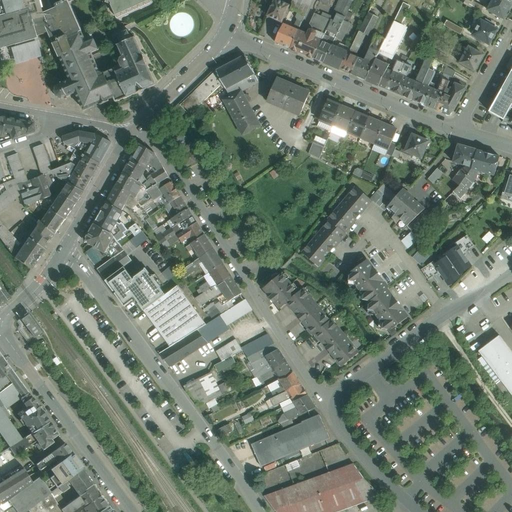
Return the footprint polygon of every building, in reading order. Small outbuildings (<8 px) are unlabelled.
[(0,48),(14,45),(33,39),(35,39),(35,37),(49,33),(54,44),(82,32),(82,31),(69,1),(51,9),(47,0),(0,0),(0,5),(3,15),(0,15),(0,48)] [(47,0),(51,9),(69,1),(68,0),(47,0)] [(106,0),(106,1),(111,2),(112,5),(111,5),(117,16),(151,1),(150,0),(106,0)] [(290,6),(277,0),(274,0),(267,16),(282,23),(290,6)] [(293,0),(292,3),(293,5),(290,9),(305,16),(312,0),(293,0)] [(339,0),(336,9),(335,13),(337,14),(345,17),(353,0),(339,0)] [(386,0),(374,0),(368,13),(378,18),(386,0)] [(484,7),(474,2),(473,2),(469,0),(465,0),(463,4),(480,14),(484,7)] [(511,6),(500,0),(493,0),(488,10),(504,19),(511,6)] [(404,16),(399,13),(386,40),(381,49),(394,56),(407,31),(400,28),(410,7),(404,3),(402,7),(406,8),(405,11),(406,11),(404,16)] [(331,20),(314,13),(305,34),(321,41),(324,36),(326,31),(331,20)] [(378,18),(368,13),(359,32),(366,35),(369,37),(379,18),(378,18)] [(337,14),(334,21),(331,20),(326,31),(337,36),(344,21),(345,17),(337,14)] [(293,28),(284,24),(275,43),(290,49),(303,22),(298,19),(293,28)] [(486,20),(484,23),(481,21),(473,36),(489,45),(497,30),(491,27),(493,24),(486,20)] [(350,24),(344,21),(337,36),(336,37),(342,40),(350,24)] [(461,28),(448,21),(445,27),(458,34),(461,28)] [(143,55),(135,37),(131,39),(128,31),(117,35),(121,43),(117,45),(123,57),(121,58),(120,62),(122,67),(125,68),(116,72),(115,69),(104,73),(100,72),(99,71),(91,53),(98,50),(94,40),(87,44),(82,32),(54,44),(60,58),(70,80),(76,93),(84,111),(100,103),(101,105),(109,102),(108,100),(114,97),(116,102),(127,97),(127,98),(138,93),(145,90),(156,85),(148,67),(149,67),(143,55)] [(348,54),(341,70),(356,77),(364,61),(353,56),(354,53),(356,54),(366,35),(359,32),(348,54)] [(321,41),(305,34),(297,52),(313,59),(321,41)] [(329,38),(324,36),(321,41),(313,59),(324,63),(335,38),(330,36),(329,38)] [(386,40),(376,36),(374,39),(374,40),(370,49),(372,51),(379,53),(381,49),(386,40)] [(33,39),(14,45),(15,49),(13,50),(16,61),(40,54),(36,43),(35,44),(33,39)] [(348,54),(333,47),(325,64),(341,70),(348,54)] [(483,55),(469,47),(464,57),(461,55),(458,61),(460,63),(475,71),(483,55)] [(364,61),(356,77),(365,81),(376,59),(379,53),(372,51),(368,58),(369,60),(365,59),(364,61)] [(216,71),(223,83),(231,98),(225,101),(243,134),(259,126),(241,92),(259,83),(254,74),(255,74),(245,56),(216,71)] [(427,56),(421,70),(427,73),(428,70),(429,70),(434,59),(427,56)] [(511,71),(489,112),(504,120),(506,116),(511,105),(511,57),(506,68),(511,71)] [(389,65),(376,59),(365,81),(379,86),(387,70),(389,65)] [(397,60),(391,72),(399,76),(405,64),(397,60)] [(399,76),(392,92),(402,96),(410,80),(406,78),(412,66),(405,64),(399,76)] [(456,72),(446,67),(443,73),(453,78),(456,72)] [(391,72),(387,70),(379,86),(392,92),(399,76),(391,72)] [(410,80),(402,96),(415,101),(427,73),(421,70),(415,82),(410,80)] [(427,73),(415,101),(427,106),(434,90),(434,86),(429,83),(434,72),(429,70),(428,70),(427,73)] [(190,115),(223,83),(216,71),(181,106),(190,115)] [(310,93),(277,79),(267,101),(300,116),(310,93)] [(443,79),(438,91),(434,90),(427,106),(437,111),(446,89),(449,82),(443,79)] [(76,93),(70,80),(62,83),(62,82),(61,83),(62,84),(58,86),(57,85),(56,86),(57,87),(56,91),(54,91),(54,92),(52,93),(54,98),(56,97),(57,98),(58,96),(62,98),(62,100),(63,99),(63,98),(67,96),(68,98),(68,97),(76,93)] [(465,88),(455,84),(452,92),(446,89),(437,111),(450,116),(465,88)] [(342,106),(327,100),(320,118),(334,124),(342,106)] [(355,112),(342,106),(334,124),(348,130),(355,112)] [(369,118),(355,112),(348,130),(362,136),(369,118)] [(511,120),(506,116),(504,120),(503,122),(510,125),(511,120)] [(33,123),(0,117),(0,136),(1,137),(1,132),(9,133),(12,140),(33,132),(33,124),(33,123)] [(383,124),(369,118),(362,136),(375,142),(383,124)] [(397,130),(383,124),(375,142),(389,147),(390,148),(392,143),(397,130)] [(176,131),(171,134),(170,141),(173,145),(179,147),(180,148),(183,149),(185,147),(186,144),(185,143),(186,136),(183,132),(176,131)] [(9,133),(1,132),(1,137),(0,136),(0,143),(12,140),(9,133)] [(79,132),(64,137),(66,144),(70,146),(74,144),(79,142),(85,143),(85,140),(89,142),(91,143),(96,135),(79,132)] [(96,135),(91,143),(89,142),(88,144),(90,145),(85,155),(100,164),(112,143),(96,134),(96,135)] [(422,139),(413,135),(410,141),(406,139),(401,152),(411,156),(412,154),(422,158),(423,157),(429,142),(427,141),(428,139),(423,137),(422,139)] [(74,144),(70,146),(73,148),(85,155),(90,145),(88,144),(89,142),(85,140),(85,143),(79,142),(74,144)] [(429,142),(423,157),(431,160),(438,146),(429,142)] [(324,148),(313,143),(311,149),(322,153),(324,148)] [(397,145),(392,143),(390,148),(389,147),(388,149),(388,150),(386,154),(392,157),(397,145)] [(43,144),(33,148),(42,175),(43,175),(52,171),(43,144)] [(155,154),(140,144),(131,159),(146,169),(150,174),(151,176),(156,173),(151,161),(155,154)] [(191,144),(179,152),(182,156),(194,148),(191,144)] [(478,150),(458,145),(453,162),(466,166),(473,168),(478,150)] [(79,165),(85,155),(73,148),(66,160),(72,164),(75,165),(76,164),(79,165)] [(322,153),(311,149),(309,154),(319,159),(322,153)] [(500,157),(478,150),(473,168),(472,169),(478,171),(494,176),(500,157)] [(194,153),(189,152),(185,155),(184,160),(187,164),(192,165),(196,162),(197,157),(194,153)] [(17,154),(7,157),(15,179),(17,185),(27,181),(17,154)] [(100,164),(85,155),(79,165),(76,164),(75,165),(93,176),(100,164)] [(131,159),(124,173),(139,182),(140,181),(143,185),(147,182),(143,175),(146,169),(131,159)] [(75,165),(72,164),(52,171),(59,179),(75,187),(84,192),(93,176),(75,165)] [(466,166),(459,171),(453,181),(460,186),(472,169),(473,168),(466,166)] [(156,173),(151,176),(152,177),(158,184),(162,182),(169,177),(163,168),(156,173)] [(435,168),(427,179),(432,183),(440,172),(435,168)] [(472,169),(460,186),(453,192),(459,199),(466,191),(476,178),(478,171),(472,169)] [(139,182),(124,173),(116,185),(131,194),(135,198),(140,204),(143,208),(153,201),(147,191),(143,185),(140,181),(139,182)] [(42,175),(31,180),(34,188),(28,190),(28,189),(26,190),(19,193),(24,206),(45,199),(51,196),(43,175),(42,175)] [(147,182),(143,185),(147,191),(158,184),(152,177),(147,182)] [(15,179),(3,184),(6,191),(0,196),(0,203),(18,188),(17,185),(15,179)] [(158,184),(147,191),(153,201),(154,201),(156,199),(163,195),(159,190),(164,187),(162,182),(158,184)] [(164,187),(159,190),(163,195),(168,204),(181,197),(172,182),(164,187)] [(131,194),(116,185),(105,206),(121,215),(123,212),(121,211),(125,205),(129,198),(132,201),(135,198),(131,194)] [(68,198),(76,204),(80,198),(84,192),(75,187),(68,198)] [(332,223),(327,229),(325,227),(308,247),(310,248),(305,254),(303,252),(303,253),(318,267),(346,234),(345,233),(372,201),(371,200),(356,187),(355,188),(358,190),(353,195),(351,194),(334,213),(336,215),(331,221),(329,219),(328,220),(332,223)] [(18,188),(0,203),(0,228),(3,226),(24,206),(19,193),(18,188)] [(414,199),(403,189),(392,202),(388,207),(387,209),(392,218),(396,224),(397,224),(401,231),(406,226),(407,226),(416,218),(425,210),(413,200),(414,199)] [(379,191),(371,200),(372,201),(375,204),(383,195),(379,191)] [(68,198),(62,194),(51,210),(66,219),(76,204),(68,198)] [(383,195),(375,204),(384,211),(388,207),(392,202),(383,195)] [(51,196),(45,199),(47,205),(53,201),(51,196)] [(181,197),(168,204),(176,217),(188,209),(181,197)] [(157,227),(153,222),(146,213),(142,217),(138,212),(135,209),(130,203),(132,201),(129,198),(125,205),(132,210),(143,222),(146,220),(153,230),(157,227)] [(140,204),(135,198),(132,201),(130,203),(135,209),(140,204)] [(45,199),(39,201),(42,209),(47,205),(45,199)] [(39,201),(33,203),(37,212),(42,209),(39,201)] [(121,215),(105,206),(95,224),(111,233),(114,238),(118,244),(128,236),(122,229),(119,232),(115,231),(113,230),(121,215)] [(143,208),(138,212),(142,217),(146,213),(143,208)] [(176,217),(168,222),(169,224),(172,229),(172,228),(180,223),(192,215),(188,209),(176,217)] [(42,222),(42,223),(55,234),(66,219),(51,210),(42,222)] [(192,215),(180,223),(185,231),(196,223),(192,215)] [(416,218),(407,226),(411,231),(425,219),(421,215),(417,219),(416,218)] [(157,227),(158,228),(162,226),(166,223),(162,216),(153,222),(157,227)] [(36,227),(28,239),(44,250),(52,238),(55,234),(42,223),(42,222),(41,221),(36,227)] [(182,232),(177,236),(181,242),(190,236),(193,242),(204,235),(196,223),(185,231),(182,232)] [(111,233),(95,224),(85,241),(85,242),(105,253),(114,238),(111,233)] [(13,238),(3,226),(0,228),(0,239),(5,245),(11,240),(13,238)] [(162,226),(158,228),(163,235),(167,232),(162,226)] [(179,227),(173,230),(176,234),(177,236),(182,232),(179,227)] [(128,236),(118,244),(123,250),(131,260),(152,245),(139,228),(128,236)] [(167,232),(163,235),(167,241),(176,234),(173,230),(172,228),(172,229),(167,232)] [(418,239),(411,231),(401,241),(408,249),(418,239)] [(205,237),(193,245),(201,257),(213,249),(205,237)] [(25,243),(14,258),(30,269),(44,250),(28,239),(25,243)] [(14,258),(25,243),(20,240),(16,246),(11,240),(5,245),(14,258)] [(445,255),(447,257),(459,275),(471,266),(457,247),(445,255)] [(201,257),(176,275),(181,281),(201,266),(200,264),(203,262),(209,270),(221,261),(213,249),(201,257)] [(123,250),(97,269),(106,281),(124,267),(132,262),(131,260),(123,250)] [(424,250),(413,255),(416,262),(428,258),(424,250)] [(461,277),(459,275),(447,257),(435,265),(449,285),(461,277)] [(367,260),(348,274),(350,276),(349,281),(358,282),(357,286),(361,291),(365,291),(363,300),(368,301),(369,302),(387,289),(389,288),(367,260)] [(222,263),(210,272),(217,284),(218,284),(231,276),(222,263)] [(115,294),(125,307),(137,298),(140,303),(138,304),(144,311),(165,295),(146,268),(134,277),(135,279),(134,280),(124,267),(106,281),(114,292),(117,290),(118,292),(115,294)] [(281,274),(264,288),(271,297),(269,298),(273,303),(275,302),(281,309),(287,303),(298,294),(298,293),(281,274)] [(200,295),(195,298),(201,306),(222,292),(224,294),(217,298),(219,302),(222,306),(231,300),(242,294),(231,276),(218,284),(217,284),(214,286),(203,293),(200,295)] [(211,280),(199,288),(200,289),(203,293),(214,286),(211,280)] [(0,306),(11,299),(0,284),(0,306)] [(165,295),(144,311),(170,347),(197,330),(206,325),(177,286),(165,295)] [(303,289),(298,293),(298,294),(287,303),(288,304),(287,305),(290,309),(292,308),(298,316),(298,317),(302,322),(303,321),(310,330),(308,331),(312,334),(313,333),(314,335),(316,334),(328,323),(330,321),(303,289)] [(387,289),(369,302),(368,303),(369,305),(368,310),(377,311),(377,315),(380,320),(384,320),(383,329),(388,330),(389,332),(408,317),(387,289)] [(222,306),(219,302),(215,305),(222,315),(235,307),(231,300),(222,306)] [(227,326),(252,311),(246,300),(235,307),(222,315),(220,316),(227,326)] [(222,315),(215,305),(206,312),(213,321),(220,316),(222,315)] [(41,333),(28,315),(21,320),(24,324),(25,326),(34,338),(41,333)] [(206,325),(197,330),(208,343),(229,330),(227,326),(220,316),(213,321),(206,325)] [(358,353),(331,320),(330,321),(328,323),(316,334),(317,335),(316,336),(319,340),(320,339),(327,347),(326,348),(330,353),(331,352),(338,361),(337,362),(340,365),(341,365),(342,366),(358,353)] [(34,338),(25,326),(23,328),(22,331),(26,336),(30,341),(34,338)] [(170,347),(159,354),(169,367),(208,343),(197,330),(170,347)] [(268,334),(241,348),(252,364),(258,361),(265,357),(278,350),(268,334)] [(511,352),(500,336),(479,352),(511,395),(511,352)] [(236,340),(216,352),(222,362),(243,351),(241,348),(236,340)] [(278,350),(265,357),(272,369),(286,362),(278,350)] [(28,393),(0,354),(0,376),(1,377),(1,378),(5,375),(20,396),(22,397),(28,393)] [(60,364),(56,358),(52,361),(56,367),(60,364)] [(265,373),(258,361),(252,364),(259,376),(265,373)] [(286,362),(272,369),(274,373),(280,381),(294,374),(286,362)] [(231,364),(221,369),(224,373),(233,368),(231,364)] [(210,373),(185,389),(199,407),(222,395),(218,387),(210,373)] [(259,376),(257,377),(260,382),(268,377),(265,373),(259,376)] [(294,374),(280,381),(280,382),(278,383),(280,387),(271,392),(274,398),(279,395),(287,392),(301,385),(294,374)] [(5,375),(1,378),(1,377),(0,377),(0,401),(3,405),(5,407),(20,396),(5,375)] [(232,380),(218,387),(222,395),(237,387),(232,380)] [(280,382),(280,381),(268,387),(271,392),(280,387),(278,383),(280,382)] [(301,385),(287,392),(290,397),(294,403),(309,396),(301,385)] [(287,392),(279,395),(283,401),(290,397),(287,392)] [(23,404),(32,398),(28,393),(22,397),(20,399),(23,404)] [(274,398),(277,404),(279,403),(283,401),(279,395),(274,398)] [(309,396),(294,403),(298,408),(302,414),(316,408),(309,396)] [(290,397),(283,401),(279,403),(282,409),(294,403),(290,397)] [(26,408),(17,414),(31,433),(49,422),(32,398),(23,404),(26,408)] [(0,410),(0,407),(3,405),(0,401),(0,435),(2,438),(14,430),(0,410)] [(282,409),(285,415),(290,412),(298,408),(294,403),(282,409)] [(290,412),(294,418),(302,414),(298,408),(290,412)] [(294,418),(290,412),(285,415),(288,420),(294,418)] [(319,415),(311,419),(321,442),(322,443),(330,439),(319,415)] [(303,424),(252,445),(261,467),(321,442),(311,419),(303,422),(303,424)] [(31,433),(37,441),(38,443),(36,445),(40,450),(42,449),(43,450),(53,442),(51,439),(58,434),(54,428),(49,422),(31,433)] [(229,424),(218,430),(221,437),(233,432),(229,424)] [(14,430),(2,438),(9,447),(20,440),(14,430)] [(31,433),(24,438),(30,445),(37,441),(31,433)] [(20,440),(9,447),(14,455),(30,445),(24,438),(20,440)] [(65,443),(50,454),(54,460),(57,464),(72,453),(65,443)] [(315,451),(317,457),(324,455),(324,457),(343,452),(341,444),(315,451)] [(57,464),(50,470),(52,473),(55,470),(64,482),(67,480),(83,468),(72,453),(57,464)] [(50,454),(41,461),(45,467),(54,460),(50,454)] [(309,456),(284,464),(286,471),(311,463),(309,456)] [(45,467),(41,461),(36,465),(40,470),(45,467)] [(275,511),(363,479),(355,466),(265,497),(275,511)] [(22,467),(15,471),(25,487),(32,482),(28,477),(22,467)] [(83,468),(67,480),(70,483),(79,496),(95,485),(83,468)] [(25,487),(15,471),(8,475),(19,492),(25,487)] [(19,492),(8,475),(2,479),(12,497),(19,492)] [(12,497),(8,500),(13,507),(16,511),(23,511),(50,493),(50,492),(39,477),(36,479),(32,482),(25,487),(19,492),(12,497)] [(12,497),(2,479),(0,480),(0,491),(6,501),(8,500),(12,497)] [(275,511),(276,511),(333,511),(380,496),(363,479),(275,511)] [(64,482),(58,487),(63,492),(69,488),(67,485),(70,483),(67,480),(64,482)] [(102,511),(111,506),(95,485),(79,496),(84,503),(87,507),(83,510),(84,511),(85,511),(87,511),(88,511),(102,511)] [(50,492),(50,493),(55,500),(60,497),(64,494),(63,492),(58,487),(50,492)] [(62,511),(61,510),(55,500),(50,493),(23,511),(16,511),(13,507),(5,511),(62,511)] [(67,506),(61,510),(62,511),(71,511),(84,503),(79,496),(67,506)] [(67,506),(60,497),(55,500),(61,510),(67,506)] [(6,501),(0,505),(0,507),(2,511),(5,511),(13,507),(8,500),(6,501)]
